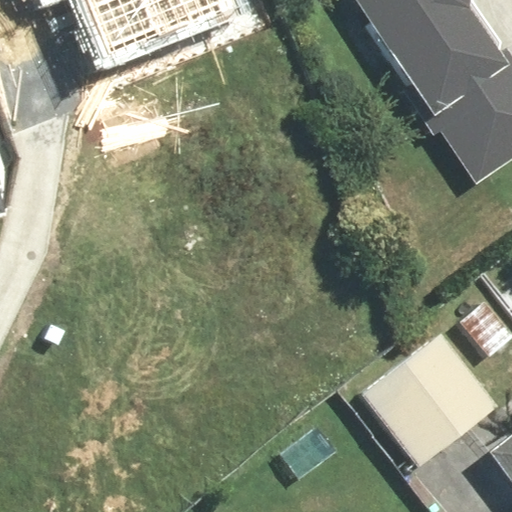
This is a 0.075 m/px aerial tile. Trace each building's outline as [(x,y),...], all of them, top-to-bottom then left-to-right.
[(89,0),(108,51),(222,11),(217,0),(89,0)] [(431,136),(465,188),(511,156),(511,71),(465,0),(331,0),(424,141),(431,136)] [(473,300),(443,321),(474,364),(504,343),(473,300)] [(436,333),(357,396),(416,469),(494,406),(436,333)] [(511,428),(476,455),(511,503),(511,428)]
